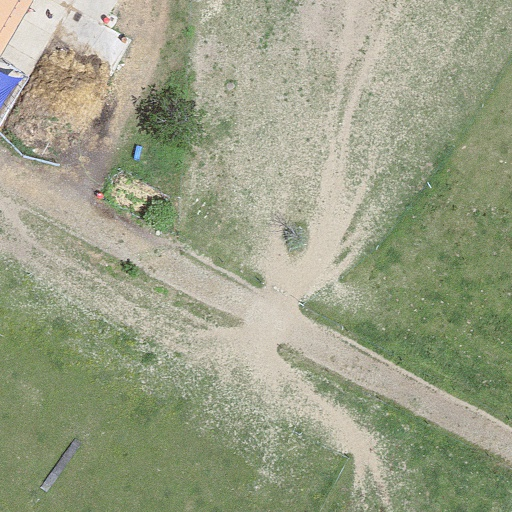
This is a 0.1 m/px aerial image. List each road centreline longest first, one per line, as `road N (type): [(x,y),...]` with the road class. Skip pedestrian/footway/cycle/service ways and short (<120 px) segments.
road 1 (track): [(38,195),(511,442)]
road 2 (track): [(270,316),(312,0)]
